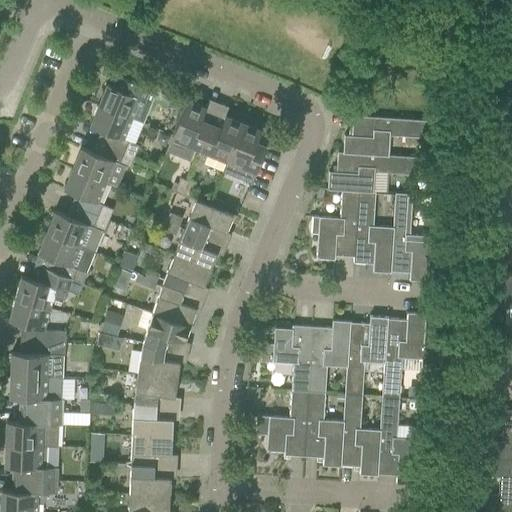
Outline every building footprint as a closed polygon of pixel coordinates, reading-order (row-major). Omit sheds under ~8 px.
[(106,83),(97,105),(130,118),(133,111),(139,97),(136,96),(106,83)] [(178,119),(170,136),(165,148),(188,157),(193,146),(199,148),(208,124),(198,120),(203,108),(185,101),(184,102),(178,119)] [(97,105),(88,126),(101,131),(107,133),(103,144),(133,156),(138,146),(122,139),(130,118),(97,105)] [(498,113),(493,182),(511,182),(511,114),(499,114),(499,113),(498,113)] [(343,135),(342,152),(387,155),(388,135),(436,138),(437,121),(352,115),(350,135),(343,135)] [(208,124),(199,148),(201,149),(204,150),(205,151),(201,162),(222,171),(226,159),(241,124),(224,116),(219,128),(211,125),(208,124)] [(226,159),(222,171),(250,182),(264,147),(254,143),(259,131),(241,124),(226,159)] [(164,147),(169,136),(158,132),(156,137),(159,145),(164,147)] [(80,147),(71,168),(105,182),(113,161),(129,168),(133,156),(103,144),(99,155),(80,147)] [(342,152),(336,152),(335,172),(327,171),(326,189),(340,190),(357,191),(372,192),(372,191),(373,172),(414,175),(414,171),(415,157),(387,155),(342,152)] [(415,157),(414,171),(427,171),(428,158),(415,157)] [(71,168),(63,189),(81,197),(77,208),(107,220),(112,209),(96,203),(105,182),(71,168)] [(180,194),(186,180),(179,177),(173,191),(180,194)] [(193,183),(186,180),(180,194),(187,196),(193,183)] [(314,189),(311,197),(322,197),(322,189),(314,189)] [(340,190),(339,218),(311,216),(310,233),(317,233),(315,258),(333,259),(334,256),(352,257),(353,257),(357,191),(340,190)] [(353,257),(352,257),(352,262),(372,264),(371,271),(389,272),(392,227),(372,226),(374,191),(372,191),(372,192),(357,191),(353,257)] [(392,227),(389,272),(390,272),(390,271),(409,272),(408,280),(426,281),(429,236),(409,234),(411,194),(394,193),(392,227)] [(211,197),(208,205),(213,207),(220,210),(224,203),(211,197)] [(213,207),(208,205),(194,199),(183,227),(205,236),(209,225),(224,232),(232,214),(220,210),(213,207)] [(54,211),(45,232),(93,252),(102,231),(103,231),(107,220),(77,208),(72,218),(54,211)] [(168,221),(179,225),(182,218),(171,213),(168,221)] [(163,219),(160,226),(165,228),(176,233),(179,225),(168,221),(163,219)] [(183,227),(172,254),(209,269),(216,253),(200,246),(205,236),(183,227)] [(93,252),(45,232),(37,253),(56,261),(52,271),(81,284),(86,273),(85,272),(93,252)] [(511,273),(487,272),(486,289),(511,290),(511,242),(489,241),(488,253),(511,255),(511,273)] [(162,280),(161,282),(183,291),(183,288),(187,280),(202,286),(209,269),(172,254),(162,280)] [(40,282),(20,276),(14,298),(48,308),(52,296),(63,300),(66,290),(77,295),(81,284),(52,271),(44,268),(40,282)] [(148,269),(145,276),(156,281),(159,273),(148,269)] [(136,273),(134,281),(142,284),(153,288),(156,281),(145,276),(136,273)] [(161,282),(160,286),(151,311),(189,324),(195,307),(179,302),(183,291),(161,282)] [(485,307),(510,308),(509,327),(484,325),(483,337),(508,339),(508,340),(511,340),(511,290),(486,289),(485,307)] [(48,308),(14,298),(8,320),(26,325),(26,341),(64,343),(64,332),(46,331),(42,330),(48,308)] [(189,324),(151,311),(141,308),(136,324),(146,328),(141,342),(164,347),(167,336),(183,341),(189,324)] [(383,362),(381,396),(398,397),(400,357),(421,358),(424,313),(406,312),(405,320),(387,318),(383,362)] [(346,366),(344,393),(361,394),(363,361),(383,362),(387,318),(387,317),(369,316),(368,324),(349,322),(346,366)] [(102,319),(99,330),(116,335),(119,323),(102,319)] [(330,327),(311,326),(307,391),(324,392),(326,365),(346,366),(349,322),(349,321),(331,320),(330,327)] [(260,342),(259,360),(292,363),(290,390),(307,391),(311,326),(291,325),(290,328),(273,327),(272,343),(260,342)] [(110,347),(113,335),(99,331),(96,343),(110,347)] [(10,353),(9,375),(58,377),(61,377),(62,354),(63,354),(64,343),(26,341),(26,342),(31,342),(30,353),(10,353)] [(140,347),(136,373),(176,379),(179,361),(162,359),(164,347),(141,342),(140,347)] [(136,373),(133,400),(132,404),(155,406),(155,404),(157,395),(173,397),(176,379),(136,373)] [(58,377),(9,375),(8,398),(18,398),(18,410),(48,411),(61,412),(62,399),(60,399),(61,377),(58,377)] [(245,388),(245,396),(246,396),(257,396),(258,388),(245,388)] [(408,390),(408,396),(417,396),(417,388),(411,388),(408,390)] [(307,391),(290,390),(288,417),(255,415),(254,433),(266,434),(265,450),(282,451),(282,455),(303,456),(307,391)] [(324,392),(307,391),(303,456),(322,458),(322,465),(340,466),(340,465),(342,420),(322,419),(324,392)] [(90,392),(90,400),(108,401),(108,393),(90,392)] [(344,393),(342,420),(340,465),(359,466),(358,474),(377,475),(377,474),(379,429),(359,428),(361,394),(344,393)] [(381,396),(379,429),(377,474),(395,475),(395,482),(413,484),(416,438),(395,437),(398,397),(381,396)] [(90,409),(90,412),(111,413),(112,402),(112,401),(108,401),(90,400),(90,409)] [(132,407),(131,435),(171,437),(171,418),(155,418),(155,409),(155,406),(132,404),(132,407)] [(501,441),(476,440),(475,457),(511,459),(511,410),(504,410),(503,411),(478,409),(477,421),(502,423),(501,441)] [(5,421),(4,444),(48,446),(57,446),(58,425),(60,425),(61,412),(48,411),(18,410),(17,422),(5,421)] [(131,435),(129,464),(153,465),(153,454),(170,455),(171,437),(131,435)] [(4,444),(3,467),(11,467),(11,478),(57,480),(58,469),(58,467),(47,467),(48,446),(4,444)] [(88,456),(87,462),(95,462),(102,463),(102,450),(88,449),(88,456)] [(498,495),(473,493),(472,505),(497,507),(497,508),(511,508),(511,459),(475,457),(474,474),(499,476),(498,495)] [(110,463),(110,471),(112,471),(124,472),(125,464),(110,463)] [(129,464),(129,466),(128,493),(168,495),(169,477),(152,476),(153,465),(129,464)] [(0,490),(0,493),(0,511),(35,511),(36,504),(42,504),(46,500),(46,493),(57,493),(57,480),(11,478),(10,490),(0,490)] [(128,493),(127,511),(167,511),(168,495),(128,493)]
